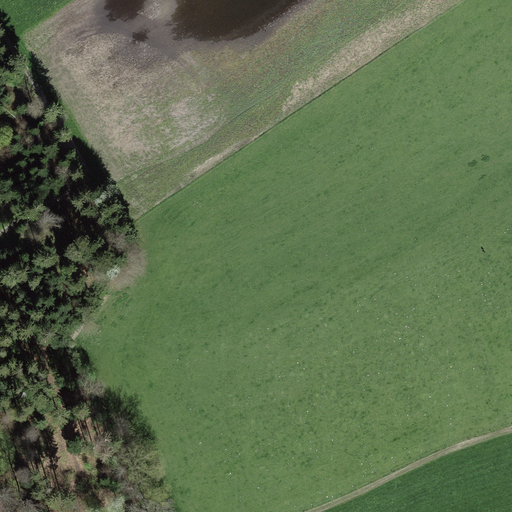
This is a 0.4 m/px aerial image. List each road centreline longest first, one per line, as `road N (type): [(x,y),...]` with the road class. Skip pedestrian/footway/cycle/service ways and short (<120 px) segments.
road 1 (track): [(0,26),(84,173),(75,189),(0,234)]
road 2 (track): [(511,428),(312,511)]
